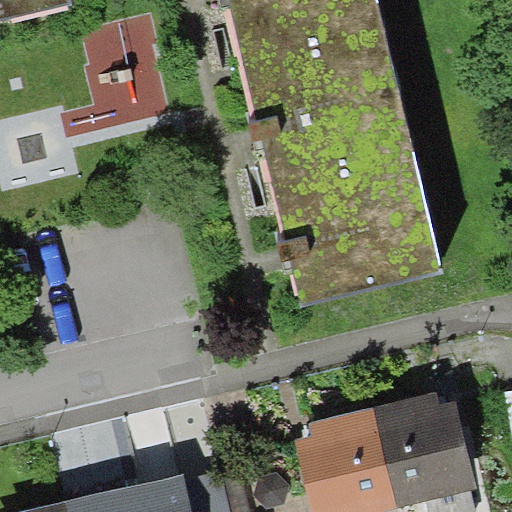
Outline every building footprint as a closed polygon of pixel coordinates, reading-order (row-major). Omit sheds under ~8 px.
[(0,0),(0,21),(71,4),(69,0),(0,0)] [(378,0),(228,0),(257,120),(249,122),(252,132),(254,140),(260,139),(285,241),(278,243),(280,252),(282,261),(289,259),(301,309),(444,274),(378,0)] [(407,399),(373,407),(398,507),(477,487),(456,400),(440,404),(437,391),(407,399)] [(375,511),(398,507),(373,407),(336,416),(308,423),(311,435),(295,438),(313,511),(375,511)] [(230,511),(220,471),(184,479),(192,511),(230,511)] [(121,488),(66,501),(68,511),(192,511),(184,479),(183,473),(121,488)] [(68,511),(66,501),(32,509),(18,511),(68,511)]
